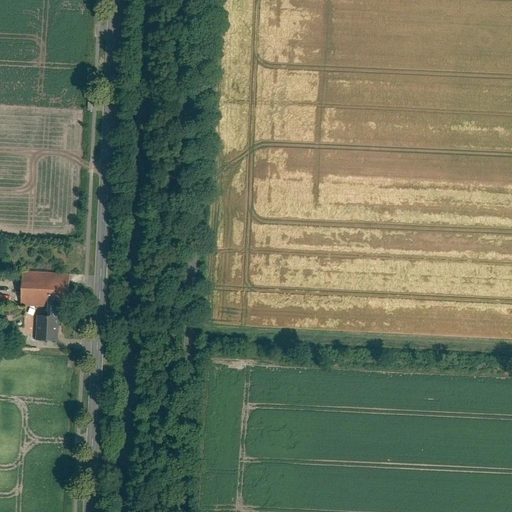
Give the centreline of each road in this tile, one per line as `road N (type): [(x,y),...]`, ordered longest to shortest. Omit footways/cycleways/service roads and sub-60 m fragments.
road 1 (unclassified): [(208,0),(182,511)]
road 2 (tertiary): [(88,511),(114,0)]
